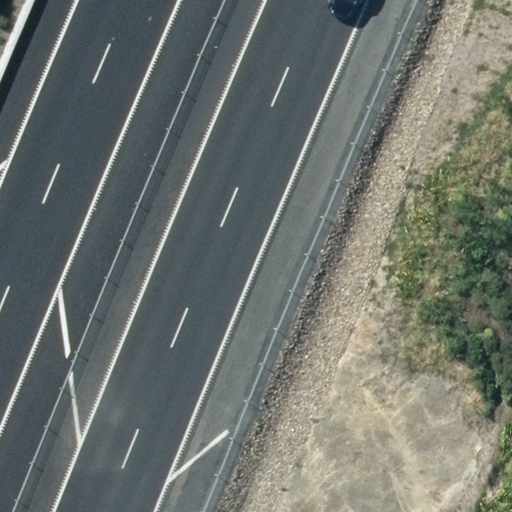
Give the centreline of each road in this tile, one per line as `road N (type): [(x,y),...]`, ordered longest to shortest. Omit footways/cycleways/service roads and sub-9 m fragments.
road 1 (motorway): [(329,0),(116,511)]
road 2 (motorway): [(0,332),(146,0)]
